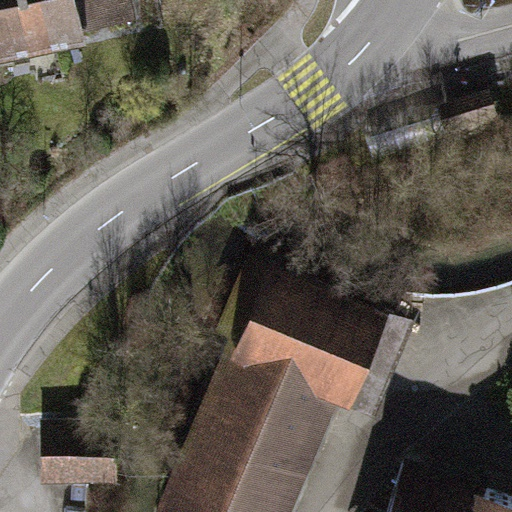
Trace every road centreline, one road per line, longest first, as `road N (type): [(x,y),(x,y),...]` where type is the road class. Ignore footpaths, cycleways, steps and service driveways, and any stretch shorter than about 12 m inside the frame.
road 1 (secondary): [(0,336),(57,266),(103,227),(348,67),(399,0)]
road 2 (residential): [(334,511),(397,424),(511,329)]
